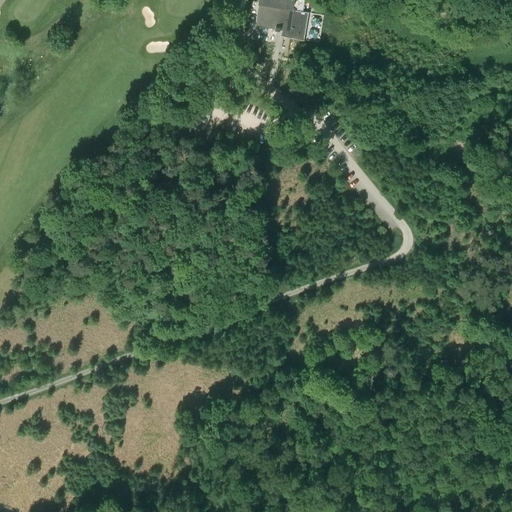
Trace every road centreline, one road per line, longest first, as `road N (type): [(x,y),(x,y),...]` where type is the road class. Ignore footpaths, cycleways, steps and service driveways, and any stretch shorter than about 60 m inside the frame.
road 1 (track): [(293,115),(239,56),(241,0)]
road 2 (track): [(511,7),(446,15),(384,0)]
